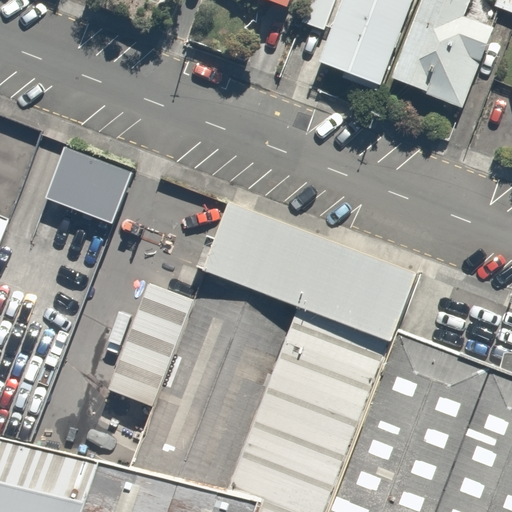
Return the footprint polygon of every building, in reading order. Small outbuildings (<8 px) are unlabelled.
[(291,0),(264,0),(289,9),(291,0)] [(323,28),(333,0),(308,0),(301,19),(323,28)] [(377,88),(410,0),(340,0),(316,65),(377,88)] [(461,105),(491,24),(463,13),(467,0),(418,0),(389,78),(461,105)] [(511,13),(511,0),(492,0),(490,5),(497,8),(511,13)] [(106,167),(47,144),(27,196),(86,218),(106,167)] [(208,274),(396,346),(402,331),(424,277),(235,205),(221,242),(210,237),(199,269),(209,273),(208,274)] [(168,292),(129,277),(87,388),(126,403),(168,292)] [(269,318),(179,283),(111,456),(206,480),(269,318)] [(297,511),(363,342),(272,306),(269,318),(206,480),(203,486),(240,495),(233,511),(297,511)] [(511,511),(511,373),(402,331),(396,346),(333,511),(511,511)] [(57,511),(74,462),(0,443),(0,511),(57,511)] [(203,486),(76,455),(74,462),(57,511),(233,511),(240,495),(203,486)]
